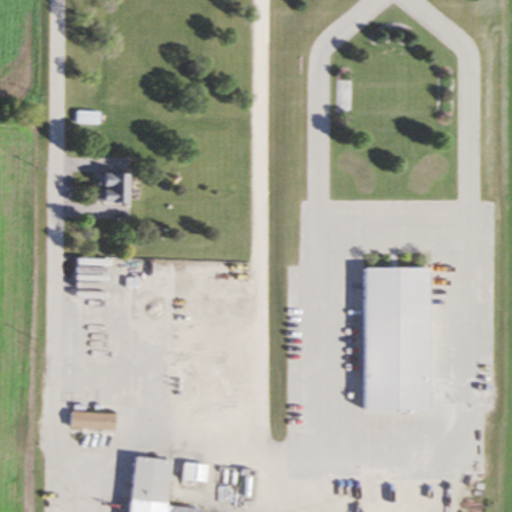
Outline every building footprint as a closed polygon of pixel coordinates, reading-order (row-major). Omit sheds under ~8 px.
[(105,112),(80,112),(80,125),(105,125),(105,112)] [(135,204),(135,175),(102,175),(102,204),(135,204)] [(420,412),(421,270),(352,270),(351,411),(420,412)] [(208,511),(209,511),(173,510),(176,462),(138,459),(134,511),(208,511)] [(210,466),(188,466),(188,483),(210,483),(210,466)]
